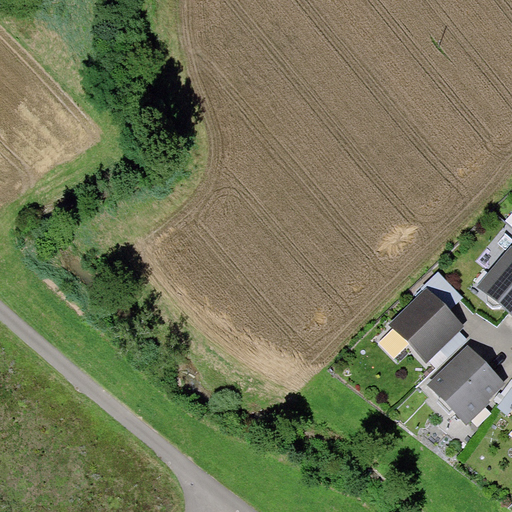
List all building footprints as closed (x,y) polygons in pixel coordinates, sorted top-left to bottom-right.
[(511,244),(477,285),(511,314),(511,244)] [(421,288),(423,290),(427,286),(450,310),(463,297),(438,271),(421,288)] [(423,290),(388,324),(427,363),(429,361),(459,331),(465,325),(450,310),(427,286),(423,290)] [(467,339),(459,331),(429,361),(437,369),(467,339)] [(506,383),(468,344),(427,383),(466,425),(491,401),(489,399),(506,383)] [(511,408),(511,407),(511,405),(511,386),(497,406),(508,415),(511,409),(511,408)]
